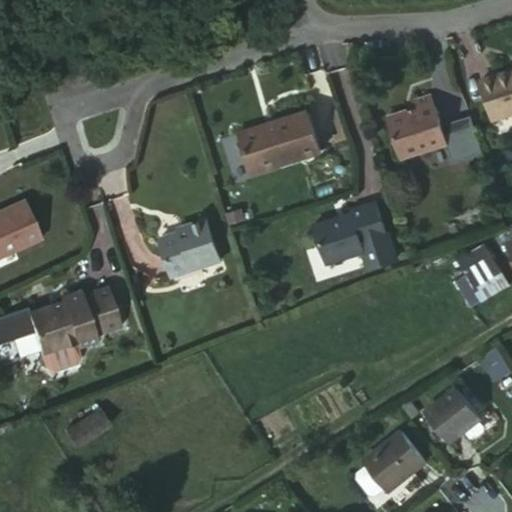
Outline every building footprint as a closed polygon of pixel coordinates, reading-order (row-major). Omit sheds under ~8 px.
[(511,70),(477,81),(489,120),(511,112),(511,70)] [(415,112),(386,122),(399,160),(446,144),(430,98),(413,103),(415,112)] [(237,138),(250,178),(318,156),(304,116),(237,138)] [(473,118),(445,125),(455,164),(483,157),(473,118)] [(0,255),(38,238),(20,200),(0,209),(0,255)] [(350,215),(312,228),(324,267),(363,256),(368,272),(393,264),(375,204),(349,212),(350,215)] [(187,233),(159,243),(171,280),(219,264),(205,223),(186,230),(187,233)] [(470,308),(511,290),(491,244),(457,259),(464,275),(457,278),(470,308)] [(58,303),(24,315),(37,356),(71,344),(73,350),(93,344),(91,338),(117,329),(103,288),(78,297),(76,292),(56,299),(58,303)] [(71,344),(37,356),(43,371),(49,374),(73,367),(76,360),(73,350),(71,344)] [(456,444),(488,420),(469,393),(437,417),(456,444)] [(76,446),(111,427),(101,410),(66,429),(76,446)] [(407,482),(435,461),(413,432),(387,452),(407,482)]
